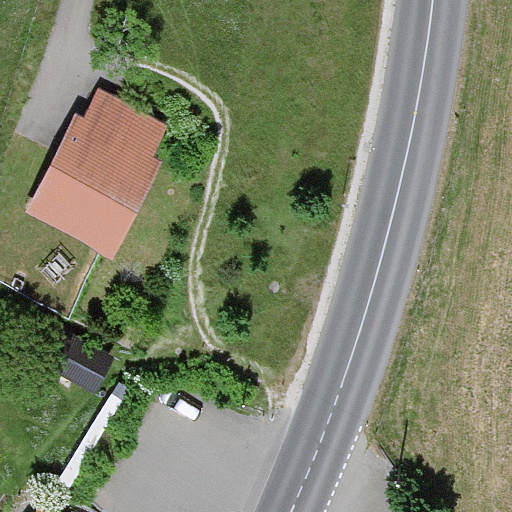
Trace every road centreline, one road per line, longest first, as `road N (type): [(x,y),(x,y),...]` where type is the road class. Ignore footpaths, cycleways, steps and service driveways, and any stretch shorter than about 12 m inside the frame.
road 1 (secondary): [(425,0),(404,159),(339,395),(288,511)]
road 2 (track): [(76,0),(35,117)]
